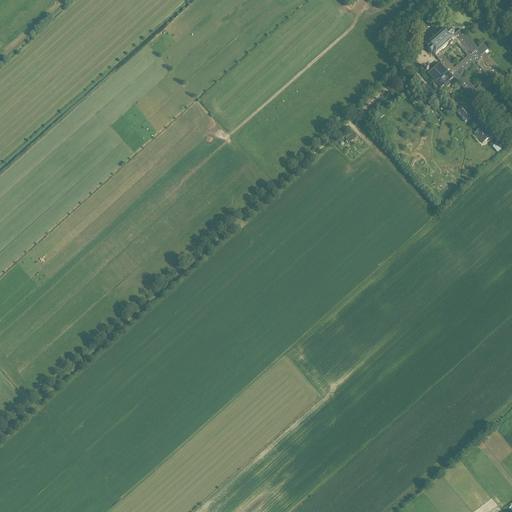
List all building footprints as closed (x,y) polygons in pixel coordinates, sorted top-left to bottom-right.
[(498,79),(499,80),(505,75),(485,53),(488,50),(483,45),(478,49),(461,30),(455,35),(453,35),(454,33),(452,31),(449,31),(447,33),(445,30),(432,41),(430,38),(424,43),(427,46),(429,49),(428,50),(431,54),(433,53),(435,56),(441,63),(440,64),(438,66),(437,65),(436,66),(436,67),(431,71),(430,71),(431,72),(428,74),(435,83),(434,85),(433,85),(433,86),(433,87),(434,87),(434,88),(435,88),(436,88),(437,88),(438,86),(441,89),(444,86),(445,87),(446,87),(446,88),(447,88),(448,88),(449,88),(449,87),(450,87),(450,86),(450,85),(450,84),(450,83),(449,82),(453,79),(453,78),(454,77),(475,101),(481,96),(480,95),(498,79)] [(465,123),(473,117),(463,105),(456,111),(465,123)] [(483,143),(490,137),(482,128),(475,134),(483,143)] [(351,135),(346,139),(349,143),(357,137),(351,130),(349,132),(351,135)] [(498,142),(493,146),(499,152),(503,149),(498,142)]
